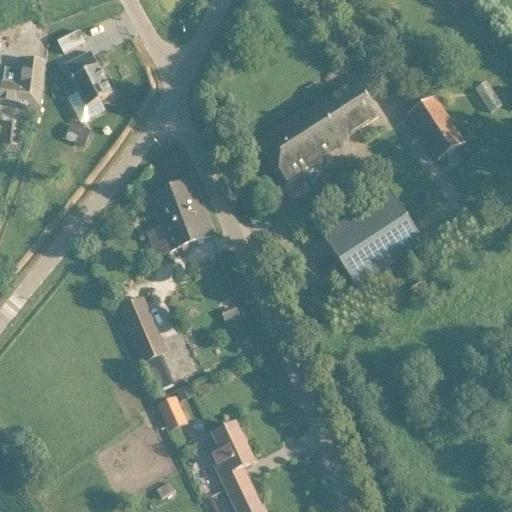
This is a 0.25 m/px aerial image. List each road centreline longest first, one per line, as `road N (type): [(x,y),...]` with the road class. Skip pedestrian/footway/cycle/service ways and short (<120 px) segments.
road 1 (unclassified): [(347,511),(175,93)]
road 2 (unclassified): [(0,326),(175,93)]
